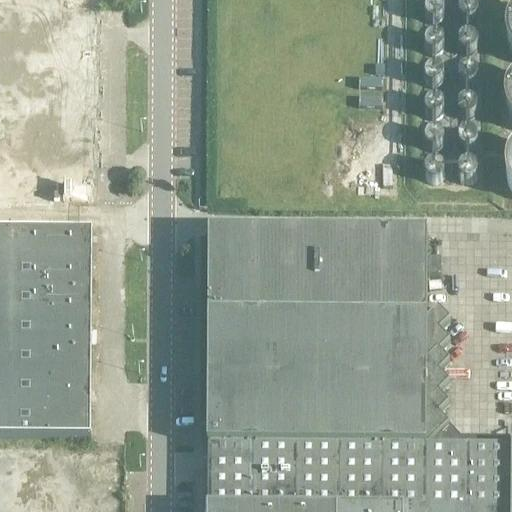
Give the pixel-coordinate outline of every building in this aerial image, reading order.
[(0,0),(0,7),(66,8),(65,0),(0,0)] [(0,202),(92,203),(94,8),(66,8),(0,7),(0,202)] [(443,12),(442,10),(440,9),(438,8),(435,7),(432,7),(430,8),(428,10),(426,12),(425,15),(424,18),(425,21),(426,22),(427,24),(429,25),(431,26),(434,27),(436,27),(439,26),(440,25),(442,24),(444,21),(444,19),(444,15),(444,13),(443,12)] [(471,7),(469,7),(467,7),(464,7),(463,8),(461,10),(460,11),(459,13),(458,16),(458,18),(459,21),(461,24),(463,26),(466,27),(469,27),(471,27),(474,25),(476,24),(477,23),(478,19),(478,16),(478,13),(476,11),(474,8),(471,7)] [(443,45),(442,43),(440,41),(439,40),(436,39),(433,39),(430,40),(427,42),(426,43),(425,46),(424,49),(425,51),(425,54),(427,55),(428,57),(431,58),(433,59),(435,59),(437,58),(439,57),(441,56),(442,54),(443,52),(444,50),(444,47),(443,45)] [(475,41),(473,40),(470,39),(467,39),(464,40),(463,40),(460,43),(459,45),(458,47),(458,49),(458,52),(459,54),(462,57),(464,58),(466,59),(469,59),(473,58),(475,57),(476,55),(478,52),(478,49),(478,46),(476,43),(475,41)] [(443,76),(441,74),(440,73),(437,72),(434,71),(431,72),(428,73),(426,76),(425,77),(424,80),(424,83),(425,85),(427,87),(428,89),(430,90),(433,91),(435,91),(437,90),(440,89),(442,87),(443,85),(444,83),(444,81),(443,78),(443,76)] [(474,73),(472,72),(471,71),(467,71),(466,71),(463,72),(461,74),(459,76),(458,78),(458,80),(458,83),(458,85),(460,88),(462,89),(464,91),(466,91),(469,91),(471,91),(473,90),(475,89),(477,87),(478,84),(478,82),(478,80),(477,77),(476,74),(474,73)] [(442,107),(440,105),(438,104),(435,103),(432,103),(429,105),(428,106),(426,108),(424,111),(424,113),(424,116),(425,117),(427,120),(429,122),(432,123),(434,123),(436,123),(438,123),(440,122),(442,120),(443,118),(444,116),(444,113),(444,111),(443,108),(442,107)] [(475,105),(472,104),(469,103),(466,103),(464,104),(462,105),(459,107),(459,108),(457,111),(457,114),(458,117),(459,119),(460,120),(462,122),(464,123),(467,124),(470,124),(472,123),(473,122),(476,120),(477,118),(478,116),(478,113),(478,110),(477,108),(475,105)] [(443,141),(442,139),(440,137),(437,136),(435,135),(433,136),(430,136),(428,137),(426,139),(425,142),(424,145),(425,148),(426,151),(427,152),(429,154),(431,155),(434,155),(436,155),(438,154),(440,153),(441,152),(443,150),(444,147),(444,145),(444,143),(443,141)] [(473,136),(470,136),(468,135),(466,135),(463,136),(461,138),(459,140),(458,142),(458,145),(458,147),(459,150),(459,151),(461,153),(464,155),(466,155),(469,156),(471,155),(474,153),(475,152),(477,150),(478,147),(478,144),(477,141),(476,140),(474,137),(473,136)] [(445,176),(444,174),(443,171),(441,169),(439,168),(436,167),(435,167),(431,167),(430,168),(428,169),(426,172),(425,173),(424,176),(424,179),(425,181),(426,183),(427,184),(429,186),(430,187),(433,187),(435,188),(437,187),(440,186),(441,185),(443,183),(444,182),(444,180),(445,177),(445,176)] [(472,168),(469,167),(467,167),(464,168),(461,170),(459,172),(458,175),(458,178),(459,181),(459,182),(461,184),(463,186),(465,186),(467,187),(470,187),(471,186),(473,186),(475,184),(476,182),(477,180),(478,177),(478,175),(477,173),(475,170),(474,169),(472,168)] [(0,440),(91,441),(92,235),(81,235),(79,235),(0,234),(0,440)] [(511,511),(511,450),(426,450),(427,237),(209,236),(208,449),(207,511),(511,511)]
